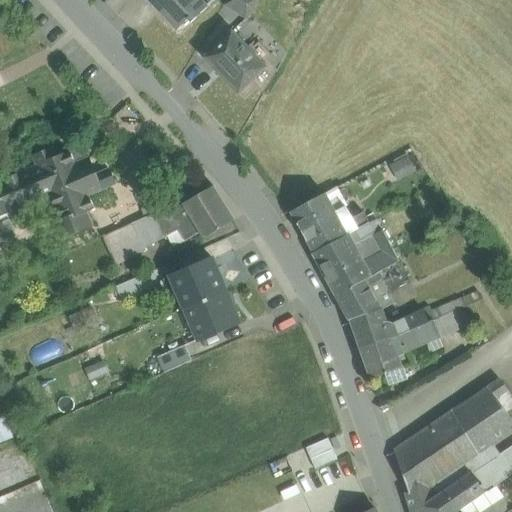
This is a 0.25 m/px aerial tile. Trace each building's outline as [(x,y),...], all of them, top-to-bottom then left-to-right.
[(148,0),(178,31),(188,21),(191,24),(207,9),(198,0),(148,0)] [(257,0),(228,0),(225,6),(246,19),(257,0)] [(265,67),(232,33),(205,58),(239,93),(240,93),(252,80),(265,68),(265,67)] [(265,68),(252,80),(258,86),(257,87),(262,93),(276,71),(269,63),(265,67),(265,68)] [(252,80),(240,93),(245,98),(257,87),(258,86),(252,80)] [(66,153),(57,158),(54,153),(52,148),(32,157),(36,166),(0,181),(0,243),(16,236),(9,221),(0,224),(0,217),(53,195),(63,219),(53,224),(60,240),(93,226),(87,212),(94,209),(89,197),(116,185),(109,169),(96,175),(89,158),(71,165),(66,153)] [(184,204),(183,205),(200,234),(204,239),(234,221),(233,220),(232,220),(213,189),(214,188),(213,187),(209,189),(184,204)] [(325,194),(290,213),(313,254),(348,235),(336,213),(325,194)] [(183,202),(154,214),(166,238),(179,231),(186,243),(200,234),(183,205),(184,204),(183,202)] [(353,218),(347,207),(336,213),(348,235),(354,232),(369,224),(364,212),(353,218)] [(154,214),(131,224),(144,249),(166,238),(154,214)] [(131,224),(103,237),(115,265),(144,249),(131,224)] [(360,243),(354,246),(371,277),(380,272),(400,262),(383,230),(360,243)] [(348,235),(313,254),(336,296),(365,281),(371,277),(354,246),(360,243),(354,232),(348,235)] [(212,259),(191,268),(190,267),(186,269),(186,270),(175,275),(175,276),(188,307),(225,291),(212,259)] [(400,262),(380,272),(391,293),(411,282),(400,262)] [(154,272),(124,284),(129,297),(159,284),(154,272)] [(391,293),(380,272),(371,277),(365,281),(373,297),(374,296),(380,309),(382,309),(396,303),(391,293)] [(183,310),(188,307),(175,276),(164,281),(178,312),(183,310)] [(365,281),(336,296),(350,321),(380,309),(374,296),(373,297),(365,281)] [(188,307),(183,310),(197,342),(239,324),(225,291),(188,307)] [(478,292),(426,315),(430,323),(434,321),(458,311),(484,300),(478,292)] [(380,309),(350,321),(360,350),(392,339),(386,322),(382,309),(380,309)] [(424,310),(394,323),(386,322),(392,339),(398,337),(430,323),(426,315),(424,310)] [(458,311),(434,321),(441,338),(441,339),(473,325),(458,311)] [(430,323),(398,337),(392,339),(398,356),(408,352),(441,338),(434,321),(430,323)] [(392,339),(360,350),(370,379),(402,368),(398,356),(392,339)] [(185,345),(157,357),(164,373),(192,361),(185,345)] [(408,352),(398,356),(402,368),(413,364),(408,352)] [(500,380),(395,451),(409,492),(409,493),(434,487),(485,452),(511,432),(511,409),(507,413),(497,399),(509,391),(500,380)] [(0,420),(0,442),(11,438),(4,419),(0,420)] [(337,438),(331,440),(336,451),(342,448),(337,438)] [(328,439),(306,448),(316,470),(338,461),(328,439)] [(485,452),(434,487),(441,511),(456,511),(485,492),(484,491),(486,491),(488,491),(511,475),(511,446),(495,458),(488,455),(485,452)] [(441,511),(434,487),(409,493),(409,492),(405,493),(410,511),(441,511)]
